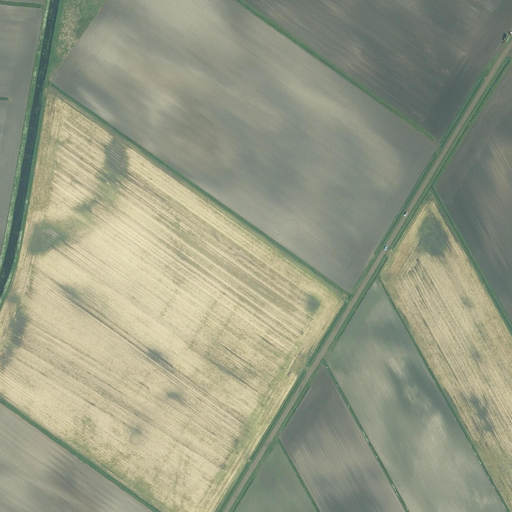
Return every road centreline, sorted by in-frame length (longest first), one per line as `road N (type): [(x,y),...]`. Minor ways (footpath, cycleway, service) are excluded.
road 1 (unclassified): [(225,511),(511,42)]
road 2 (track): [(47,0),(0,266)]
